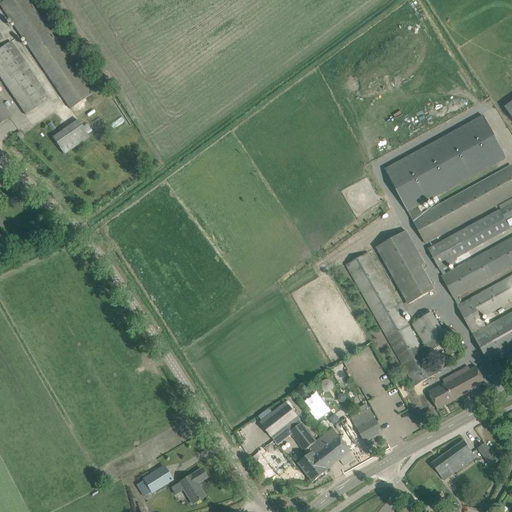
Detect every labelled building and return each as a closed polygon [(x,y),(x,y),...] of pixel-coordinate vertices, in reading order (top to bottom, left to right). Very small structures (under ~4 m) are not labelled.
[(30,0),(0,0),(0,2),(1,3),(0,3),(0,6),(72,109),(96,93),(30,0)] [(0,76),(26,115),(46,102),(44,100),(48,97),(11,43),(10,42),(0,49),(0,76)] [(0,124),(10,117),(0,102),(0,95),(1,95),(0,94),(0,124)] [(506,158),(483,116),(385,170),(408,212),(506,158)] [(76,119),(50,137),(63,155),(89,137),(76,119)] [(425,245),(511,197),(511,166),(511,165),(421,215),(412,220),(425,245)] [(511,200),(498,207),(500,210),(428,250),(440,271),(447,267),(447,266),(457,260),(457,259),(510,229),(506,222),(511,218),(511,200)] [(422,266),(425,264),(406,231),(376,248),(408,305),(435,290),(422,266)] [(511,236),(441,276),(454,299),(511,267),(511,236)] [(368,253),(346,265),(415,386),(436,374),(368,253)] [(511,276),(458,307),(490,365),(511,352),(511,311),(484,327),(480,318),(511,301),(511,276)] [(435,318),(439,316),(435,310),(412,325),(429,352),(455,336),(449,326),(443,330),(435,318)] [(453,374),(453,376),(446,379),(448,383),(429,393),(438,410),(485,384),(476,367),(470,370),(467,366),(453,374)] [(317,392),(303,402),(317,421),(331,410),(317,392)] [(262,422),(261,423),(276,443),(290,433),(289,432),(302,423),(286,404),(273,414),(262,422)] [(351,419),(366,444),(383,434),(378,425),(369,409),(351,419)] [(302,423),(289,432),(290,433),(304,451),(309,448),(313,452),(298,464),(313,483),(328,471),(327,470),(351,452),(345,444),(333,429),(316,442),(302,423)] [(448,452),(432,464),(435,468),(440,476),(449,469),(453,474),(460,469),(476,458),(464,441),(448,452)] [(498,461),(486,444),(479,450),(490,466),(498,461)] [(353,467),(367,460),(364,455),(351,462),(353,467)] [(143,481),(136,485),(144,497),(151,493),(151,494),(173,480),(164,467),(142,480),(143,481)] [(179,483),(171,489),(176,496),(184,491),(187,496),(193,504),(205,497),(197,484),(207,478),(201,469),(197,472),(193,475),(179,483)]
